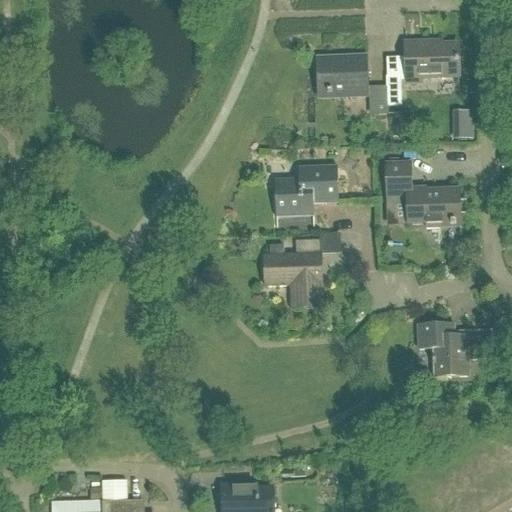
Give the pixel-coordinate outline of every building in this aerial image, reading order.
[(387,109),(401,109),(400,83),(406,83),(406,86),(420,85),(420,80),(459,79),(458,47),(441,48),(440,45),(405,46),(406,60),(398,60),(398,74),(399,74),(399,79),(385,79),(386,89),(387,109)] [(333,65),(333,60),(315,61),(315,76),(320,76),(320,95),(324,95),(324,96),(329,96),(329,95),(352,94),(352,99),(368,98),(367,64),(333,65)] [(388,117),(387,109),(386,89),(372,90),(373,118),(388,117)] [(472,128),(451,129),(452,141),(472,140),(472,128)] [(412,190),(411,164),(385,165),(386,201),(406,200),(407,227),(426,226),(426,231),(442,230),(442,226),(461,225),(460,191),(440,192),(440,193),(426,194),(426,190),(412,190)] [(338,207),(337,168),(323,169),(323,170),(298,171),(299,183),(275,183),(276,219),(313,218),(313,206),(324,206),(324,207),(338,207)] [(264,259),(265,289),(298,288),(299,311),(320,311),(319,275),(321,275),(320,243),(295,244),(296,258),(284,258),(284,248),(269,248),(270,258),(264,259)] [(454,338),(453,326),(418,327),(418,352),(433,351),(434,361),(432,361),(432,367),(433,367),(434,380),(468,379),(468,362),(492,361),(491,337),(454,338)] [(103,485),(103,506),(102,511),(143,511),(143,505),(127,505),(127,484),(103,485)] [(274,511),(273,492),(257,492),(257,488),(222,489),(223,511),(274,511)]
